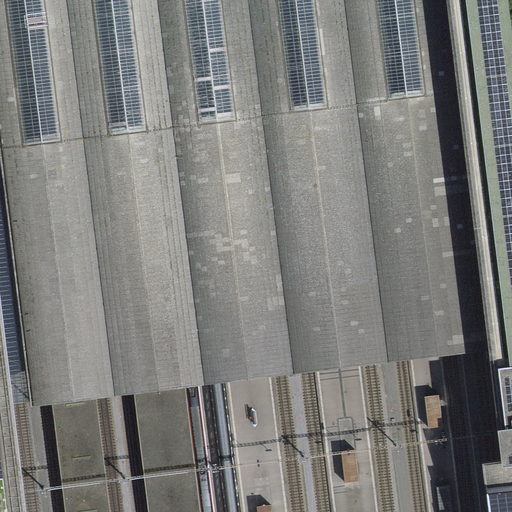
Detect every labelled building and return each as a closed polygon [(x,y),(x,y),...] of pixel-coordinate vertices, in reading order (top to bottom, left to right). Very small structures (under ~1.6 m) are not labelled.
[(138,404),(190,398),(192,398),(212,395),(280,387),(305,384),(370,375),(404,371),(453,365),(494,359),(452,0),(0,0),(0,323),(11,420),(18,419),(42,416),(60,414),(101,409),(103,409),(126,406),(138,404)] [(511,511),(511,0),(452,0),(494,359),(503,419),(489,421),(493,464),(482,464),(488,511),(511,511)] [(22,511),(11,420),(0,323),(0,511),(22,511)] [(426,428),(442,426),(439,395),(423,397),(426,428)] [(203,511),(190,398),(138,404),(150,511),(203,511)] [(70,511),(111,511),(101,409),(60,414),(70,511)] [(345,485),(361,483),(358,452),(342,453),(345,485)] [(257,511),(273,511),(272,502),(256,504),(257,511)]
